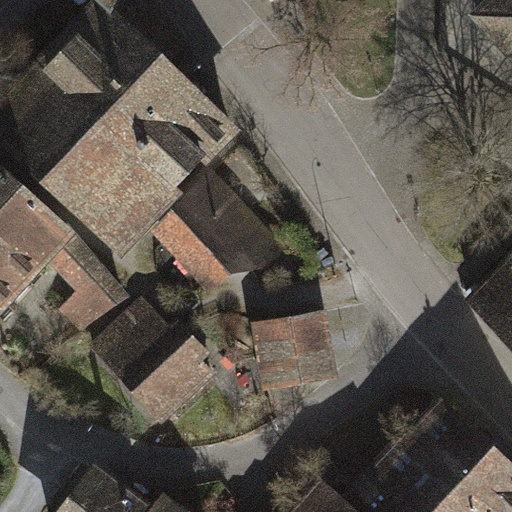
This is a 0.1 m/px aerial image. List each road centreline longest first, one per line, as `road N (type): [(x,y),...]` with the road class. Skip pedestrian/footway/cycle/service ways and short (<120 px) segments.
road 1 (residential): [(0,388),(36,420),(94,447),(202,462),(261,448),(315,415),(437,316)]
road 2 (residential): [(190,0),(287,108),(437,316)]
